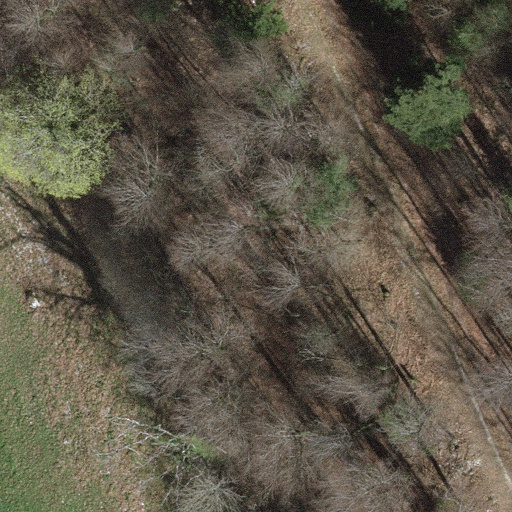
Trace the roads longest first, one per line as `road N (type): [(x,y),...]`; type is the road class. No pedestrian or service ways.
road 1 (track): [(302,0),(396,287),(510,511)]
road 2 (track): [(281,511),(217,90),(192,0)]
